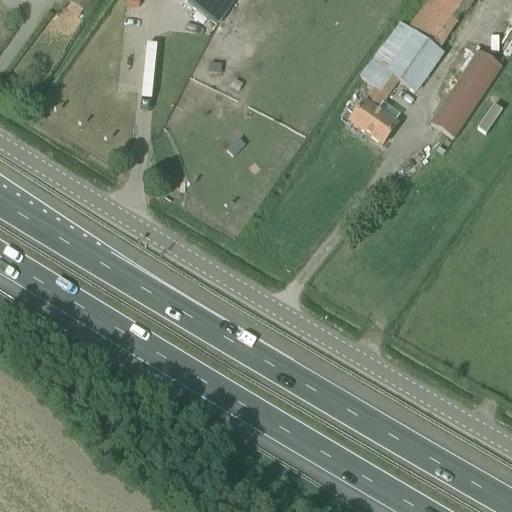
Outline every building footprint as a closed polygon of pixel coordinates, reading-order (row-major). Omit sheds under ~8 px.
[(84,13),(92,0),(65,0),(70,4),(84,13)] [(176,0),(215,27),(234,0),(176,0)] [(430,0),(414,28),(447,47),(474,0),(430,0)] [(415,96),(443,58),(399,26),(360,80),(386,99),(397,84),(415,96)] [(477,54),(429,125),(453,142),(501,70),(477,54)] [(392,127),(399,117),(382,106),(386,101),(375,93),(364,108),(362,106),(349,124),(382,148),(395,129),(392,127)]
